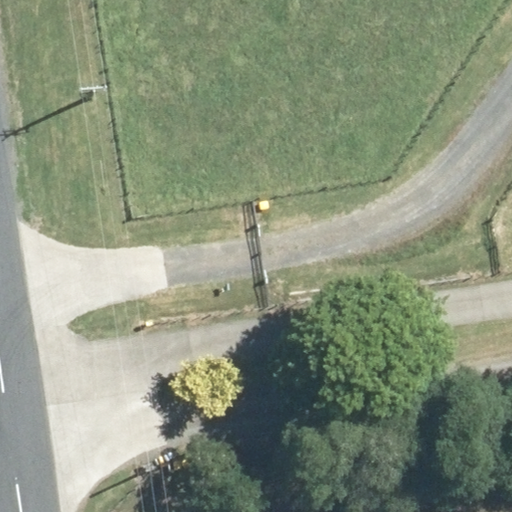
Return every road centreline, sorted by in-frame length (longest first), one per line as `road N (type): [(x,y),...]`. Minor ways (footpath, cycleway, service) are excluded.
road 1 (track): [(0,293),(377,238),(441,207),(511,110)]
road 2 (unclassified): [(0,355),(19,511)]
